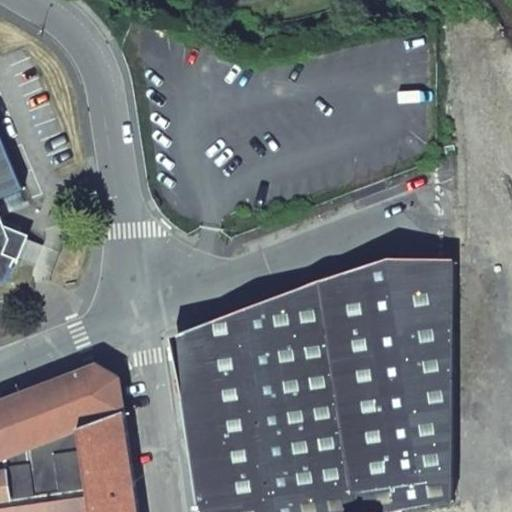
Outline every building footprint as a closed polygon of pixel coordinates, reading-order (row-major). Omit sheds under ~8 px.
[(282,0),(294,9),(300,0),(282,0)] [(457,28),(456,129),(505,128),(507,128),(507,64),(511,62),(511,45),(502,29),(457,28)] [(456,129),(456,220),(498,220),(498,201),(498,161),(505,128),(456,129)] [(0,285),(6,283),(26,240),(20,238),(1,245),(0,244),(0,202),(25,192),(0,131),(0,285)] [(511,201),(498,201),(498,220),(511,219),(511,201)] [(176,354),(199,511),(400,511),(402,511),(453,502),(454,473),(454,372),(455,261),(391,260),(321,282),(189,332),(176,354)] [(138,511),(125,413),(119,379),(98,366),(0,403),(0,511),(138,511)] [(489,372),(454,372),(454,473),(485,469),(489,372)] [(454,473),(453,502),(511,495),(511,465),(485,469),(454,473)]
